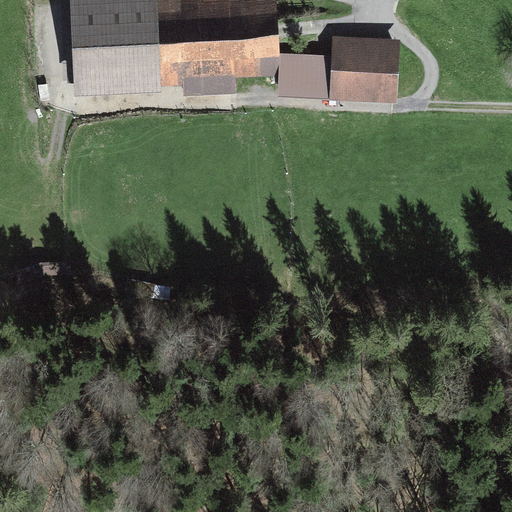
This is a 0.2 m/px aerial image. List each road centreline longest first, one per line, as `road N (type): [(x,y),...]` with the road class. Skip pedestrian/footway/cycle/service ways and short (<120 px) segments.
road 1 (track): [(220,92),(511,114)]
road 2 (track): [(411,112),(434,73),(378,6)]
